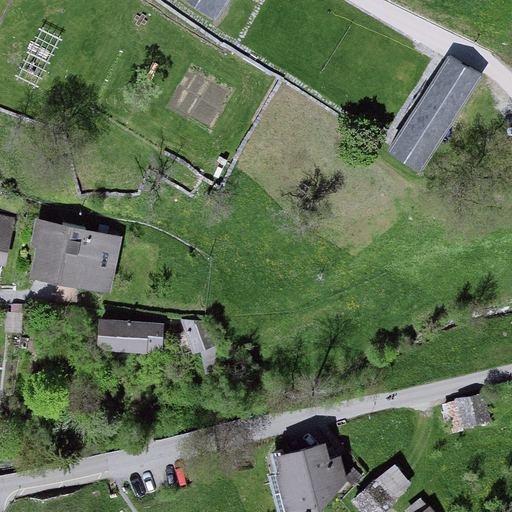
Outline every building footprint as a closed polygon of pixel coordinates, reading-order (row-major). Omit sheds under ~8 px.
[(180,0),(209,17),(219,0),(180,0)] [(477,80),(427,47),(402,86),(420,98),(384,152),(416,173),(477,80)] [(0,260),(4,261),(14,217),(0,214),(0,260)] [(118,236),(38,219),(33,241),(41,243),(35,271),(106,286),(118,236)] [(168,326),(105,321),(103,350),(166,354),(168,326)] [(493,421),(487,393),(454,400),(460,428),(493,421)] [(332,460),(327,436),(268,450),(282,511),(310,511),(319,510),(348,484),(342,458),(332,460)] [(381,511),(415,484),(395,460),(352,496),(365,511),(381,511)]
